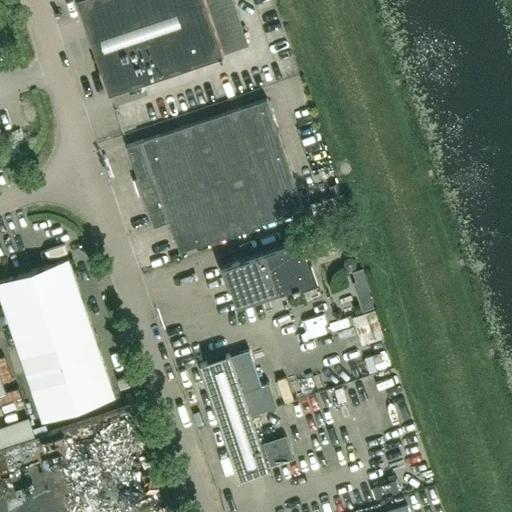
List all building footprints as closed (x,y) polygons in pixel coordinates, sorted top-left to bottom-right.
[(233,0),(77,0),(109,93),(224,54),(249,46),(233,0)] [(305,209),(268,98),(127,145),(154,226),(170,221),(180,250),(305,209)] [(337,183),(329,185),(333,196),(340,193),(337,183)] [(309,263),(301,237),(292,239),(293,242),(222,265),(224,273),(227,273),(237,304),(294,286),(294,288),(318,280),(312,262),(309,263)] [(92,327),(68,257),(0,280),(0,293),(19,351),(92,327)] [(115,396),(92,327),(19,351),(43,421),(115,396)] [(269,383),(262,385),(250,349),(231,356),(230,353),(200,363),(239,478),(269,468),(251,415),(277,406),(269,383)] [(263,444),(271,467),(294,459),(286,436),(263,444)]
